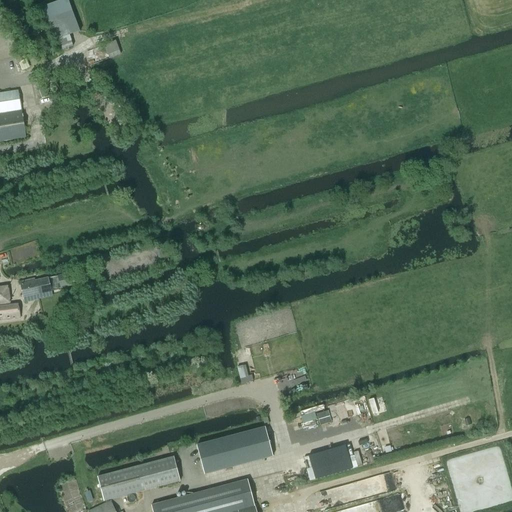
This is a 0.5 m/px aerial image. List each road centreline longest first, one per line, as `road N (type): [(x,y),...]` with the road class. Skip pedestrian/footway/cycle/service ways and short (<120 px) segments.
road 1 (track): [(301,511),(302,488),(511,431)]
road 2 (track): [(34,74),(95,41),(253,0)]
